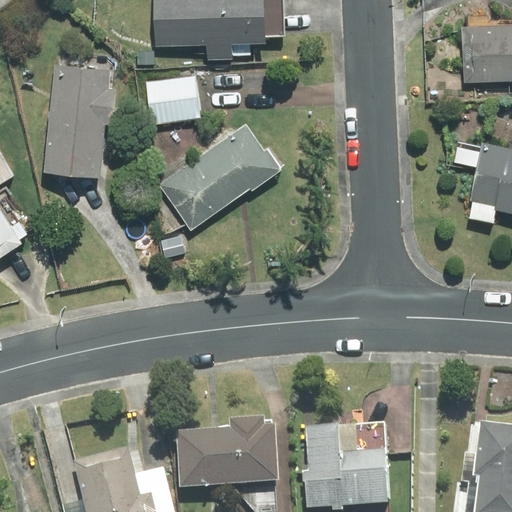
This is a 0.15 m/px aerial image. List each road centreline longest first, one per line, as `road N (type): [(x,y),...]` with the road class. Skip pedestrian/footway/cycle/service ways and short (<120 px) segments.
road 1 (residential): [(379,317),(201,331),(0,373)]
road 2 (residential): [(369,0),(379,317)]
road 3 (residential): [(511,324),(379,317)]
